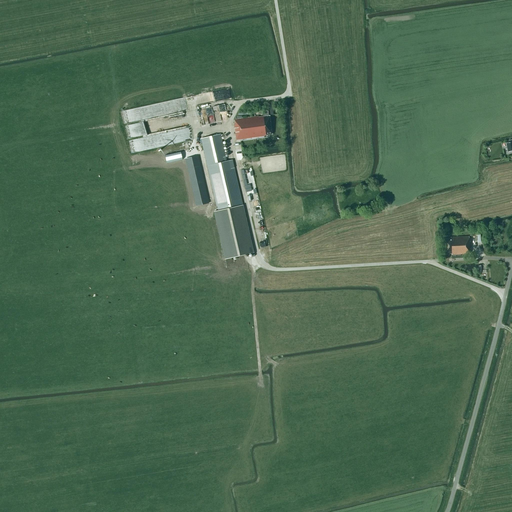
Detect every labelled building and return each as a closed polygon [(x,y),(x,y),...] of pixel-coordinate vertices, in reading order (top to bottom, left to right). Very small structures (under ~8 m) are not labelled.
[(226,103),(205,107),(206,111),(201,112),(202,121),(204,120),(204,123),(216,121),(214,113),(220,112),(221,118),(228,117),(226,103)] [(235,125),(237,140),(264,136),(264,135),(272,134),(270,116),(263,117),(259,117),(258,116),(235,119),(236,125),(235,125)] [(218,211),(214,212),(225,259),(254,253),(233,160),(227,161),(221,134),(202,139),(218,211)] [(252,184),(248,185),(244,169),(242,169),(248,192),(253,191),(252,184)] [(470,249),(471,249),(470,235),(470,231),(444,233),(445,254),(450,254),(452,253),(452,255),(470,254),(470,249)]
